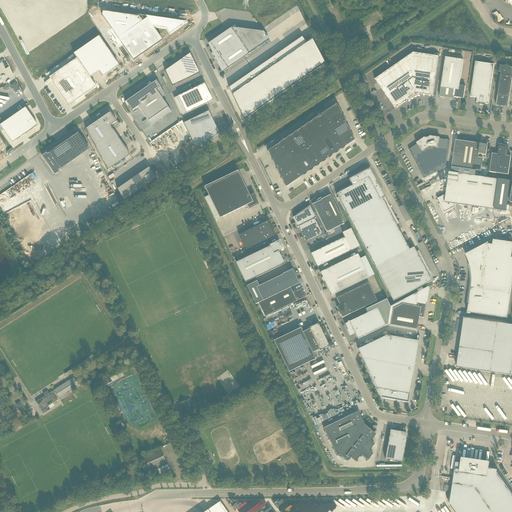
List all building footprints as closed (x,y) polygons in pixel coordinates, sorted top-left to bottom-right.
[(102,12),(102,16),(132,60),(162,40),(154,28),(166,30),(170,36),(189,22),(169,20),(168,21),(164,20),(164,19),(138,15),(138,17),(102,12)] [(231,28),(210,43),(215,51),(212,53),(215,58),(214,58),(217,62),(217,63),(220,68),(225,65),(228,69),(249,54),(269,40),(264,32),(252,30),(248,33),(246,30),(242,33),(239,29),(231,28)] [(99,37),(74,54),(90,78),(98,72),(102,77),(119,66),(99,37)] [(325,64),(312,39),(306,43),(302,37),(278,53),(262,65),(263,66),(254,72),(253,71),(252,72),(235,83),(236,85),(230,89),(229,88),(228,88),(244,120),(325,64)] [(375,80),(395,109),(396,108),(406,101),(407,101),(408,100),(417,93),(420,94),(421,95),(422,95),(432,96),(433,96),(438,57),(413,53),(375,80)] [(172,86),(199,73),(190,54),(165,71),(172,86)] [(465,86),(459,85),(463,60),(445,57),(442,82),(441,87),(455,90),(454,97),(463,99),(465,86)] [(58,78),(52,82),(69,106),(96,87),(76,59),(55,73),(58,78)] [(476,103),(488,104),(494,65),(476,62),(471,97),(477,98),(476,103)] [(501,73),(497,101),(496,105),(503,106),(504,101),(509,102),(511,79),(511,67),(500,66),(499,72),(501,73)] [(16,80),(11,83),(15,91),(20,88),(16,80)] [(168,107),(156,90),(160,87),(156,81),(125,102),(132,111),(138,107),(148,121),(168,107)] [(212,101),(208,92),(204,84),(178,97),(186,114),(208,103),(207,103),(212,101)] [(341,113),(339,109),(336,105),(322,114),(321,114),(318,116),(315,119),(315,118),(312,120),(312,121),(309,123),(305,125),(306,125),(302,127),(299,129),(296,132),(296,131),(293,133),(293,134),(290,136),(289,136),(286,138),(287,138),(283,140),(280,142),(267,151),(270,155),(272,160),(273,159),(273,160),(272,161),(274,164),(274,165),(277,169),(277,168),(277,169),(276,170),(279,173),(278,174),(281,178),(281,177),(282,178),(281,179),(283,182),(283,183),(286,187),(286,186),(286,187),(303,175),(303,176),(306,174),(306,173),(309,171),(310,172),(313,169),(312,169),(316,167),(319,165),(322,162),(322,163),(325,161),(325,160),(328,158),(329,158),(332,156),(331,156),(335,154),(338,152),(341,149),(341,150),(344,148),(344,147),(355,140),(352,136),(350,132),(349,132),(350,131),(348,127),(345,123),(346,122),(343,118),(344,118),(341,114),(340,114),(341,113)] [(25,108),(0,125),(12,143),(37,126),(25,108)] [(105,116),(86,129),(107,170),(130,155),(110,126),(116,121),(114,118),(110,112),(105,116)] [(219,134),(208,112),(184,124),(196,149),(201,146),(200,145),(207,141),(207,142),(219,134)] [(59,171),(89,150),(78,133),(47,154),(47,153),(46,153),(41,156),(55,175),(59,172),(59,171)] [(417,144),(409,150),(424,179),(445,167),(450,141),(440,139),(440,138),(430,136),(429,137),(425,138),(425,137),(416,143),(417,144)] [(486,155),(487,145),(476,143),(456,140),(452,167),(481,171),(483,158),(481,158),(481,154),(486,155)] [(489,172),(508,175),(510,161),(511,156),(505,156),(506,149),(506,148),(505,147),(499,146),(498,154),(492,154),(491,159),(489,172)] [(157,179),(149,168),(130,180),(138,192),(157,179)] [(352,186),(336,194),(375,268),(393,302),(431,281),(413,248),(409,250),(381,198),(384,196),(380,188),(375,191),(371,182),(375,180),(369,169),(349,180),(352,186)] [(204,187),(219,219),(247,205),(249,208),(257,204),(253,194),(249,196),(237,171),(204,187)] [(506,212),(510,181),(449,172),(446,195),(445,195),(437,199),(444,213),(455,207),(455,204),(506,212)] [(313,205),(326,233),(344,224),(330,195),(321,200),(321,201),(319,202),(313,205)] [(298,227),(306,243),(322,234),(309,208),(301,213),(302,214),(297,218),(295,217),(294,220),(296,220),(299,226),(298,227)] [(239,235),(246,250),(274,236),(267,221),(239,235)] [(360,247),(353,233),(311,254),(312,254),(313,253),(316,259),(314,260),(317,266),(317,267),(351,251),(360,247)] [(482,285),(481,289),(471,287),(467,313),(508,319),(511,287),(511,258),(511,252),(511,243),(493,240),(492,245),(488,244),(487,250),(480,249),(466,256),(466,257),(467,258),(468,260),(469,259),(469,260),(472,259),(473,262),(472,263),(472,267),(473,270),(473,274),(472,278),(472,283),(482,285)] [(278,252),(282,250),(280,246),(278,242),(275,244),(275,243),(269,246),(270,247),(235,263),(245,283),(284,264),(278,252)] [(327,285),(330,284),(335,294),(369,278),(357,255),(320,273),(320,274),(321,273),(327,285)] [(290,288),(299,283),(298,283),(292,270),(283,274),(282,274),(283,275),(259,286),(256,280),(246,285),(255,305),(258,303),(265,317),(283,308),(305,297),(303,294),(302,293),(303,292),(301,288),(292,293),(290,288)] [(340,306),(337,307),(342,318),(377,301),(368,283),(336,299),(340,306)] [(345,324),(350,334),(354,332),(358,339),(385,326),(388,325),(390,309),(390,307),(386,299),(366,310),(367,313),(345,324)] [(390,309),(388,325),(390,325),(416,330),(419,317),(423,318),(425,305),(416,304),(416,307),(402,305),(393,310),(390,309)] [(511,325),(464,318),(457,367),(457,368),(511,375),(511,325)] [(309,329),(302,333),(300,328),(273,341),(288,372),(315,359),(312,353),(319,350),(320,351),(329,347),(318,324),(308,328),(309,329)] [(381,398),(408,403),(413,374),(413,373),(415,363),(419,342),(386,336),(358,350),(365,365),(381,398)] [(112,382),(109,377),(104,379),(106,385),(112,382)] [(54,390),(59,399),(79,386),(74,378),(54,390)] [(48,406),(57,400),(52,392),(36,402),(39,408),(40,407),(41,410),(41,411),(43,414),(50,410),(48,406)] [(179,403),(185,415),(191,412),(191,411),(195,410),(190,399),(186,401),(186,400),(179,403)] [(16,405),(24,417),(28,414),(20,402),(16,405)] [(337,456),(339,455),(347,461),(350,458),(355,462),(361,455),(367,461),(373,454),(369,451),(374,444),(370,441),(375,435),(364,425),(361,417),(358,412),(324,428),(323,428),(337,456)] [(385,459),(402,462),(407,437),(389,434),(385,459)] [(141,457),(149,473),(167,464),(160,448),(141,457)] [(481,454),(479,454),(479,461),(488,461),(488,450),(482,450),(481,454)] [(511,511),(511,494),(497,473),(497,470),(495,470),(494,468),(456,463),(450,506),(454,511),(511,511)] [(226,511),(220,502),(205,511),(226,511)] [(235,511),(267,511),(262,505),(259,507),(256,502),(248,508),(245,504),(241,507),(240,505),(236,507),(237,509),(235,511)]
